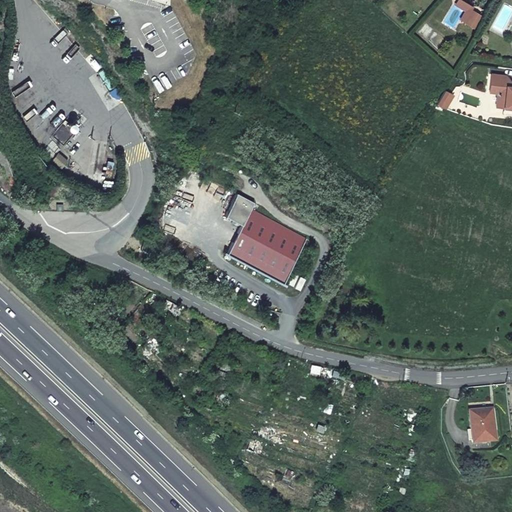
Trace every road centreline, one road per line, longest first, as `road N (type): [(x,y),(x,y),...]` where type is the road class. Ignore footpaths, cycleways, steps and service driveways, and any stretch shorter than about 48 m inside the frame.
road 1 (residential): [(0,199),(50,234),(280,345),(422,377),(511,372)]
road 2 (motorway): [(210,511),(0,313)]
road 3 (motorway): [(0,348),(173,511)]
